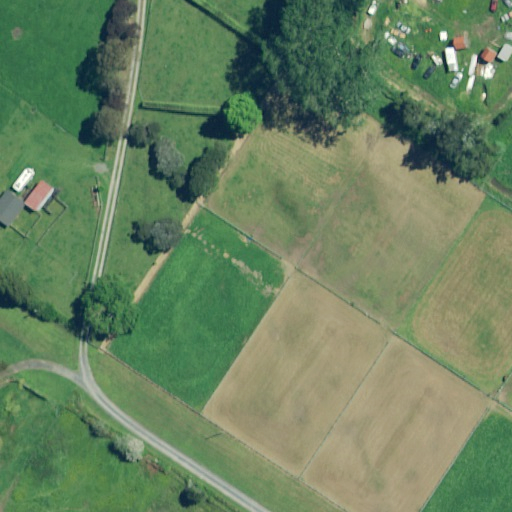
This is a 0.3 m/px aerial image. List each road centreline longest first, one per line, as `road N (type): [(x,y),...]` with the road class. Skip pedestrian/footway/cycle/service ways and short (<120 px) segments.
road 1 (residential): [(0,299),(112,373),(122,395)]
road 2 (residential): [(122,395),(98,392),(0,327)]
